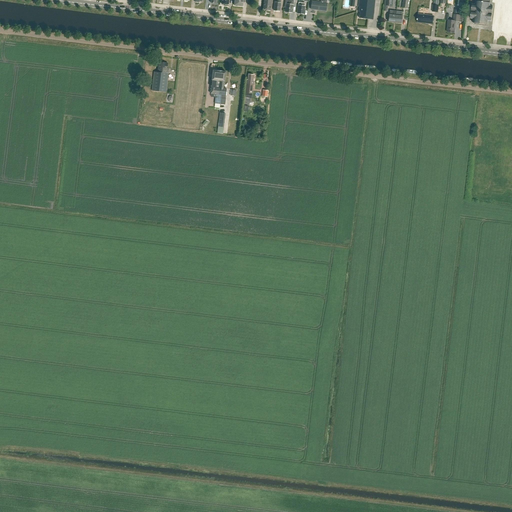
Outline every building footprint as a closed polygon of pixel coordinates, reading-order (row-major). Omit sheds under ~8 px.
[(263,0),(263,10),(270,11),(271,0),(263,0)] [(285,0),(284,8),(286,8),(285,12),(286,12),(286,13),(289,13),(292,13),(293,7),(293,5),(293,0),(296,0),(285,0)] [(326,11),(327,4),(323,3),(323,0),(320,0),(320,3),(311,2),(310,9),(324,11),(326,11)] [(375,0),(358,0),(358,8),(359,8),(358,13),(360,13),(359,18),(373,20),(375,0)] [(476,0),(476,1),(475,1),(475,5),(472,5),(470,19),(473,19),(473,23),(487,25),(488,21),(491,21),(493,7),(490,7),(490,3),(489,0),(476,0)] [(456,21),(460,22),(460,15),(454,14),(453,20),(449,20),(450,15),(447,14),(446,20),(448,20),(447,32),(454,33),(456,21)] [(433,16),(418,15),(417,23),(432,24),(433,16)] [(158,63),(157,73),(154,73),(152,91),(166,93),(169,69),(167,69),(168,64),(158,63)] [(212,80),(212,82),(212,83),(216,84),(216,83),(220,84),(221,79),(220,79),(220,78),(219,78),(220,77),(217,76),(217,71),(213,70),(212,80)] [(225,82),(226,72),(217,71),(217,76),(220,77),(219,78),(220,78),(220,79),(221,79),(220,84),(220,88),(219,88),(218,95),(220,95),(220,98),(221,98),(225,99),(227,89),(223,89),(224,82),(225,82)] [(252,94),(253,85),(254,85),(254,81),(253,81),(254,75),(248,74),(248,80),(247,80),(245,93),(249,93),(252,94)] [(220,104),(221,98),(220,98),(220,95),(218,95),(219,88),(220,88),(220,84),(216,83),(216,84),(212,83),(212,82),(211,82),(210,85),(212,85),(211,94),(212,94),(211,96),(212,97),(215,97),(214,103),(220,104)]
